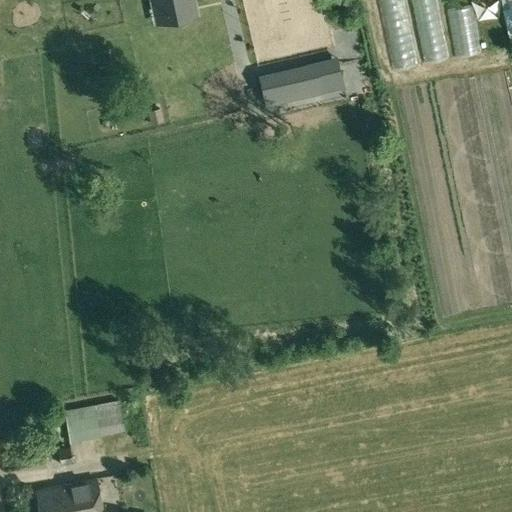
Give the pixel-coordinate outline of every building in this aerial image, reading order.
[(193,0),(152,0),(155,14),(194,6),(193,0)] [(511,0),(502,0),(504,7),(511,42),(511,0)] [(66,31),(59,4),(5,19),(13,45),(66,31)] [(0,45),(0,90),(9,89),(1,46),(0,45)] [(345,86),(341,71),(328,74),(325,62),(276,74),(282,98),(343,84),(343,87),(345,86)] [(118,399),(64,409),(70,444),(81,442),(81,440),(100,436),(100,434),(124,430),(118,399)] [(70,448),(58,450),(60,464),(73,462),(70,448)] [(102,511),(96,478),(67,484),(72,511),(102,511)] [(72,511),(67,484),(35,489),(39,511),(72,511)]
